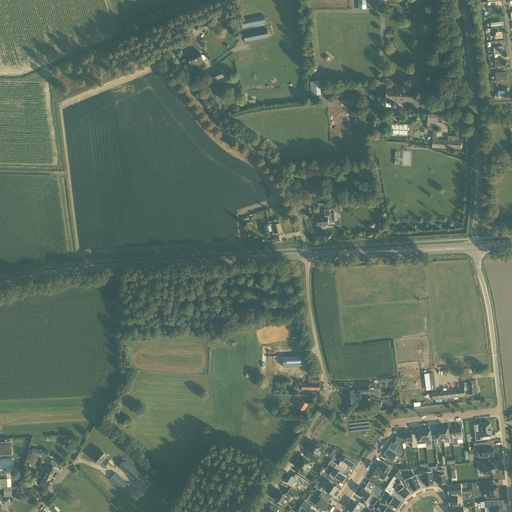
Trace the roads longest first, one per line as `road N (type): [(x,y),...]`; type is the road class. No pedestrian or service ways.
road 1 (secondary): [(0,285),(80,269),(306,255)]
road 2 (unclassified): [(475,247),(476,121),(462,0)]
road 3 (residential): [(500,410),(397,421),(335,511)]
road 4 (unclassified): [(306,255),(272,171),(225,138),(192,94)]
road 5 (secondary): [(306,255),(475,247)]
road 6 (residential): [(500,410),(475,247)]
road 7 (unclassified): [(326,396),(306,255)]
road 8 (residential): [(255,511),(326,396)]
road 9 (track): [(0,72),(20,73),(116,33)]
